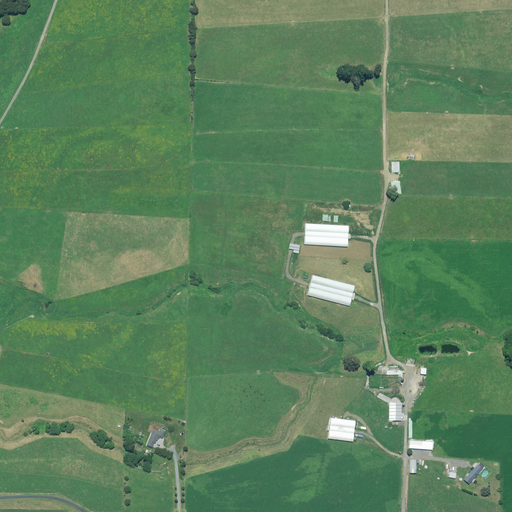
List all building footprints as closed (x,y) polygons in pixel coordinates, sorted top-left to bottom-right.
[(391,168),(391,172),(400,172),(400,171),(399,171),(399,168),(400,168),(400,166),(399,166),(400,163),(400,162),(391,162),(391,163),(389,163),(389,168),(391,168)] [(348,226),(306,224),(305,244),(347,247),(348,226)] [(354,286),(313,275),(308,295),(349,306),(354,286)] [(399,368),(396,368),(396,371),(387,370),(387,375),(398,375),(398,377),(402,377),(402,373),(404,373),(404,371),(399,371),(399,368)] [(404,413),(401,413),(401,406),(405,406),(405,403),(389,403),(389,422),(392,422),(392,421),(404,421),(404,413)] [(355,421),(331,418),(328,439),(353,442),(355,421)] [(160,431),(154,429),(147,445),(152,448),(154,443),(155,443),(158,437),(162,438),(165,431),(160,429),(160,431)] [(472,481),(473,482),(476,479),(474,478),(478,474),(480,475),(486,468),(480,462),(478,462),(478,465),(474,468),(472,466),(468,471),(470,473),(464,480),(469,484),(472,481)]
